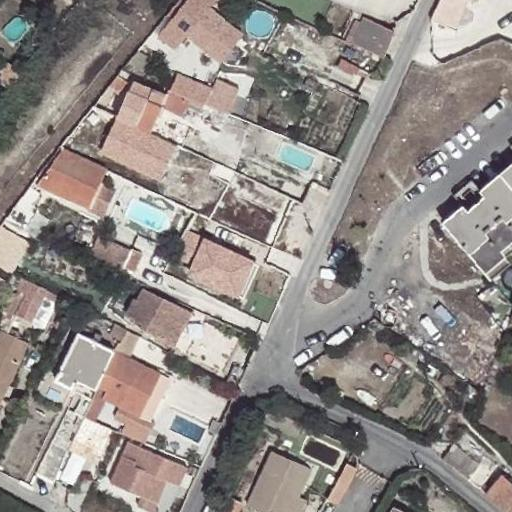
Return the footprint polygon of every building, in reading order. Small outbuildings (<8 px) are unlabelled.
[(177,0),(166,13),(173,18),(187,0),(177,0)] [(187,0),(173,18),(189,30),(212,0),(187,0)] [(351,42),(381,55),(393,32),(394,29),(363,15),(351,42)] [(189,30),(173,18),(161,35),(175,46),(189,30)] [(132,62),(147,70),(155,58),(143,50),(132,62)] [(332,85),(359,98),(369,72),(343,62),(332,85)] [(176,74),(171,88),(189,96),(203,102),(205,102),(210,88),(176,74)] [(166,94),(167,91),(135,75),(124,99),(112,94),(103,107),(150,127),(166,94)] [(171,88),(169,88),(167,91),(166,94),(186,102),(188,101),(189,96),(171,88)] [(205,102),(219,109),(224,94),(210,88),(205,102)] [(203,102),(189,96),(188,101),(201,106),(203,102)] [(91,131),(109,140),(117,123),(99,114),(91,131)] [(77,199),(93,165),(63,151),(39,182),(77,199)] [(483,195),(477,200),(463,210),(461,207),(442,220),(483,270),(503,255),(499,248),(507,241),(511,237),(511,161),(478,189),(483,195)] [(102,169),(93,165),(77,199),(86,203),(102,169)] [(250,210),(260,189),(225,171),(218,184),(204,176),(198,187),(214,194),(208,207),(244,224),(250,210)] [(468,190),(477,200),(483,195),(478,189),(470,179),(451,194),(455,199),(468,190)] [(33,185),(21,202),(30,208),(43,192),(33,185)] [(275,195),(260,189),(250,210),(264,216),(275,195)] [(317,207),(289,194),(281,212),(309,224),(317,207)] [(21,202),(7,220),(26,228),(37,214),(30,208),(21,202)] [(499,248),(503,255),(511,247),(507,241),(499,248)] [(114,259),(137,270),(145,253),(124,243),(114,259)] [(287,248),(278,268),(291,274),(300,255),(287,248)] [(256,285),(280,298),(291,274),(278,268),(267,262),(256,285)] [(28,321),(45,289),(21,278),(15,290),(17,290),(0,326),(0,401),(1,400),(8,385),(28,341),(8,331),(17,315),(28,321)] [(134,296),(126,313),(142,322),(140,327),(174,343),(191,308),(142,285),(136,297),(134,296)] [(57,296),(45,289),(28,321),(41,327),(57,296)] [(371,315),(361,322),(372,334),(380,325),(371,315)] [(136,334),(126,328),(120,342),(130,348),(136,334)] [(79,376),(99,386),(101,382),(116,350),(81,332),(58,379),(74,386),(79,376)] [(413,362),(419,351),(405,342),(397,354),(413,362)] [(101,382),(109,386),(125,354),(116,350),(101,382)] [(105,397),(119,404),(141,413),(161,372),(125,354),(109,386),(105,397)] [(161,372),(141,413),(153,419),(174,377),(161,372)] [(99,386),(87,412),(85,416),(109,426),(119,404),(105,397),(109,386),(101,382),(99,386)] [(36,473),(54,481),(60,467),(69,448),(85,416),(87,412),(69,404),(36,473)] [(87,478),(113,427),(109,426),(85,416),(69,448),(60,467),(87,478)] [(485,493),(501,475),(493,470),(499,462),(459,434),(451,446),(489,474),(479,488),(485,493)] [(289,511),(300,490),(312,464),(273,445),(248,497),(265,505),(262,511),(289,511)] [(441,460),(479,488),(489,474),(451,446),(441,460)] [(160,476),(169,480),(181,485),(189,466),(144,447),(139,460),(136,466),(160,476)] [(150,500),(157,485),(160,476),(136,466),(139,460),(125,454),(113,483),(150,500)] [(359,468),(355,465),(346,460),(327,495),(334,500),(340,503),(359,468)] [(507,511),(511,511),(511,484),(501,475),(485,493),(507,511)] [(166,489),(169,480),(160,476),(157,485),(166,489)] [(297,511),(308,494),(300,490),(289,511),(297,511)]
